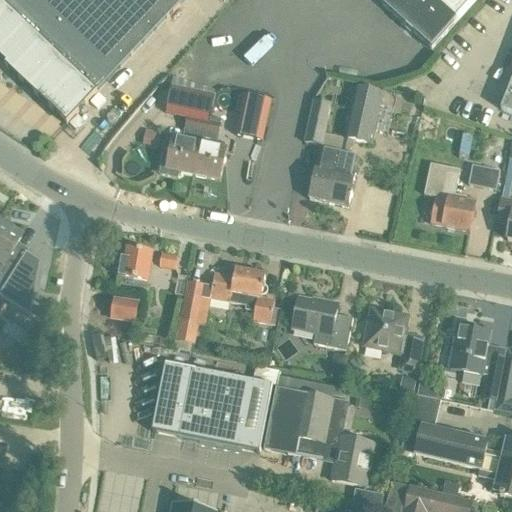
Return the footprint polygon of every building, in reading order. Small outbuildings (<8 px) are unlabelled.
[(0,0),(0,62),(68,126),(187,0),(0,0)] [(475,0),(387,0),(383,6),(432,49),(475,0)] [(511,84),(501,112),(511,115),(511,84)] [(172,88),(167,111),(209,120),(214,97),(172,88)] [(330,206),(357,89),(354,88),(344,140),(326,136),(332,106),(314,101),(305,144),(321,147),(309,202),(330,206)] [(219,120),(233,122),(238,91),(223,89),(219,120)] [(348,210),(359,160),(349,158),(353,143),(373,147),(384,95),(372,92),(357,89),(330,206),(348,210)] [(262,145),(271,103),(242,97),(233,139),(262,145)] [(441,116),(438,141),(470,146),(473,121),(441,116)] [(187,131),(203,135),(205,122),(190,118),(187,131)] [(218,138),(219,138),(222,126),(222,125),(205,122),(203,135),(218,138)] [(162,171),(161,176),(178,180),(179,174),(180,174),(194,177),(203,135),(187,131),(184,142),(174,140),(171,155),(165,154),(162,171)] [(203,135),(194,177),(220,182),(226,151),(216,149),(218,138),(203,135)] [(511,201),(509,201),(511,185),(511,147),(509,160),(511,161),(496,224),(510,227),(507,241),(511,242),(511,201)] [(469,234),(475,207),(464,205),(466,199),(454,197),(459,171),(429,165),(423,196),(436,199),(430,226),(469,234)] [(469,187),(496,193),(500,173),(473,168),(469,187)] [(0,288),(2,290),(0,292),(0,299),(28,317),(38,263),(24,254),(17,265),(8,259),(21,238),(0,224),(0,288)] [(147,283),(152,255),(127,251),(125,261),(121,260),(120,266),(118,265),(117,273),(119,273),(118,278),(147,283)] [(160,269),(176,272),(179,259),(163,256),(160,269)] [(214,276),(212,288),(188,284),(177,343),(196,347),(199,327),(206,329),(211,302),(225,304),(247,308),(246,312),(255,314),(253,325),(270,328),(276,301),(261,299),(266,277),(235,271),(233,280),(214,276)] [(184,298),(187,278),(179,277),(176,297),(184,298)] [(136,322),(139,304),(116,300),(113,319),(136,322)] [(346,354),(352,321),(336,317),(338,306),(322,302),(322,304),(298,300),(292,332),(315,337),(313,347),(346,354)] [(416,376),(423,342),(403,338),(407,320),(371,313),(363,349),(402,357),(399,373),(416,376)] [(460,327),(459,330),(457,330),(449,372),(482,378),(482,376),(487,377),(483,400),(490,401),(488,410),(493,411),(504,358),(505,353),(487,350),(490,336),(476,333),(477,330),(474,327),(464,325),(460,327)] [(164,340),(139,335),(138,342),(162,346),(164,340)] [(511,359),(504,358),(493,411),(511,414),(511,405),(511,359)] [(153,433),(153,434),(160,435),(180,439),(260,455),(273,389),(252,385),(193,373),(166,368),(153,433)] [(330,377),(331,377),(330,381),(339,383),(340,379),(342,369),(337,368),(331,372),(330,377)] [(279,379),(264,453),(335,468),(332,485),(366,492),(374,448),(341,442),(349,404),(332,401),(334,389),(279,379)] [(413,395),(416,383),(403,380),(401,393),(413,395)] [(355,409),(368,412),(370,400),(358,398),(355,409)] [(401,454),(415,458),(478,473),(480,463),(487,465),(489,455),(483,453),(485,443),(435,430),(441,404),(431,401),(415,398),(401,454)] [(511,440),(504,439),(500,458),(489,455),(487,465),(480,463),(478,473),(485,474),(484,478),(495,481),(491,495),(511,499),(511,440)] [(466,511),(469,504),(457,501),(460,487),(445,483),(442,497),(392,486),(384,511),(466,511)] [(385,498),(356,492),(353,505),(382,511),(385,498)]
